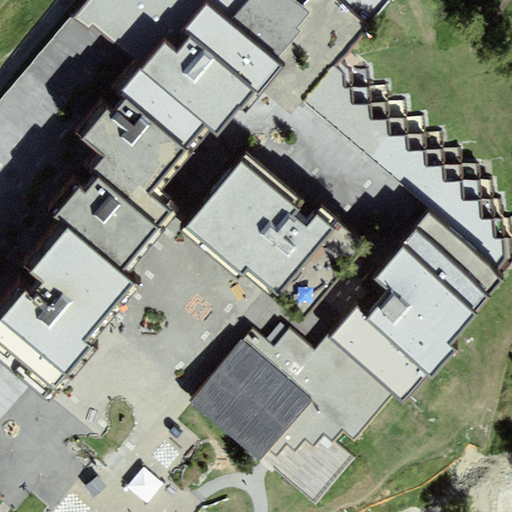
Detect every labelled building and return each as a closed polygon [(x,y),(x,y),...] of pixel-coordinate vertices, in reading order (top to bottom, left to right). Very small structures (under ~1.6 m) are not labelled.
[(92,0),(78,19),(134,63),(212,125),(221,132),(315,13),(298,0),(92,0)] [(75,136),(93,151),(153,198),(212,125),(134,63),(75,136)] [(46,208),(64,223),(125,273),(173,215),(153,198),(93,151),(46,208)] [(245,153),(187,224),(276,297),(334,226),(245,153)] [(254,330),(191,407),(270,471),(307,426),(349,460),(501,273),(426,212),(314,349),(286,327),(272,345),(254,330)] [(64,223),(0,298),(0,353),(49,394),(140,286),(125,273),(64,223)] [(147,497),(164,478),(144,462),(128,480),(147,497)]
